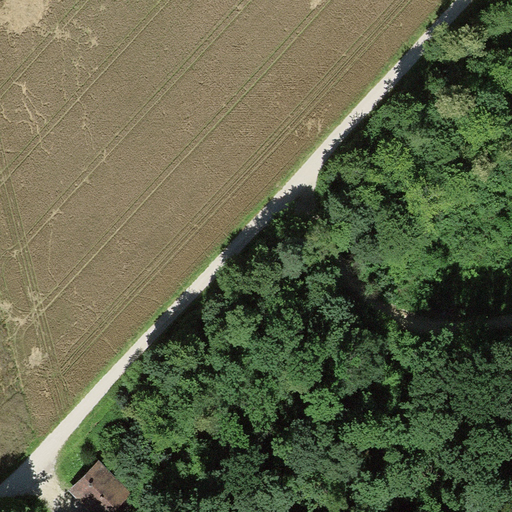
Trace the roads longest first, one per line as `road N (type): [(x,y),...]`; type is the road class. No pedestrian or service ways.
road 1 (track): [(0,494),(463,0)]
road 2 (track): [(287,193),(374,306),(427,335),(511,319)]
